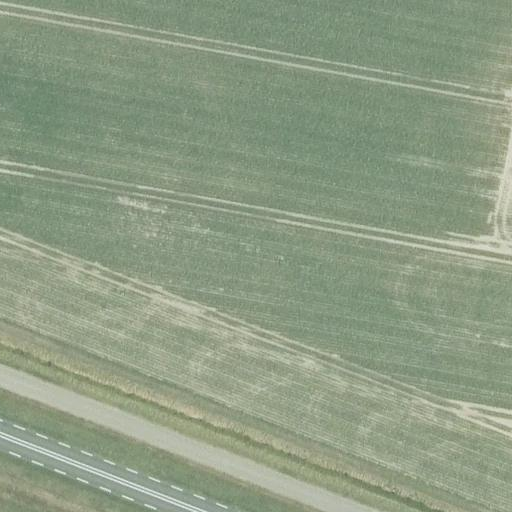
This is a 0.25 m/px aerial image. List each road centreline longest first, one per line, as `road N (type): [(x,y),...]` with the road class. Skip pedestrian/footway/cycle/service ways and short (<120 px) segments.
road 1 (unclassified): [(0,381),(334,511)]
road 2 (primary): [(0,436),(195,511)]
